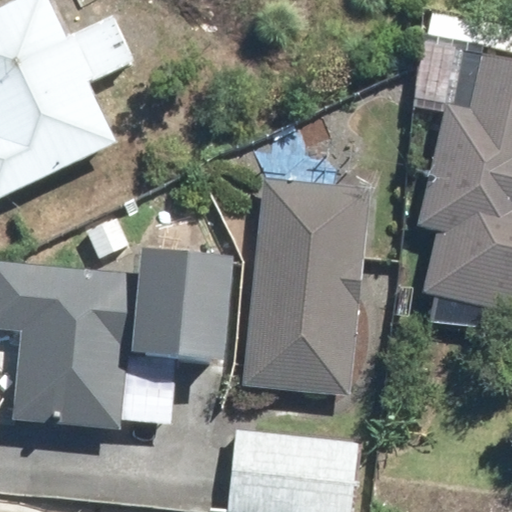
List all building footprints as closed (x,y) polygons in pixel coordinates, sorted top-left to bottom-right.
[(0,198),(117,147),(51,0),(40,0),(0,17),(0,198)] [(511,76),(470,67),(418,297),(511,317),(511,76)] [(283,190),(265,382),(363,391),(381,199),(283,190)] [(134,273),(0,259),(0,337),(18,340),(10,427),(128,439),(135,364),(224,373),(236,260),(137,250),(134,273)] [(255,434),(243,511),(348,511),(358,448),(255,434)]
